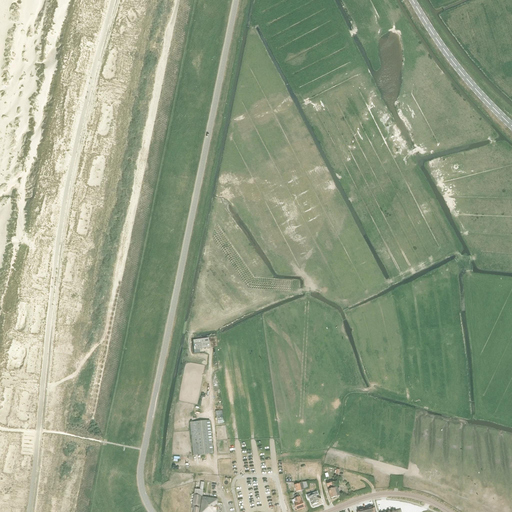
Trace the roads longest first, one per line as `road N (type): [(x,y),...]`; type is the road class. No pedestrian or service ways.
road 1 (unknown): [(119,0),(64,238),(35,511)]
road 2 (tertiary): [(511,126),(458,69),(412,0)]
road 3 (unclassified): [(448,511),(400,494),(328,511)]
